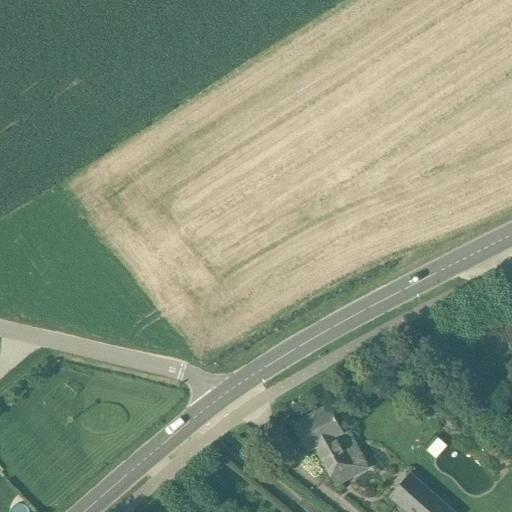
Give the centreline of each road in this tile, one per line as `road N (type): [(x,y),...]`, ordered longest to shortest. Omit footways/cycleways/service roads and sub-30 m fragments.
road 1 (secondary): [(219,400),(296,349),(511,236)]
road 2 (unclassified): [(219,400),(182,373),(0,327)]
road 3 (secondary): [(88,511),(219,400)]
